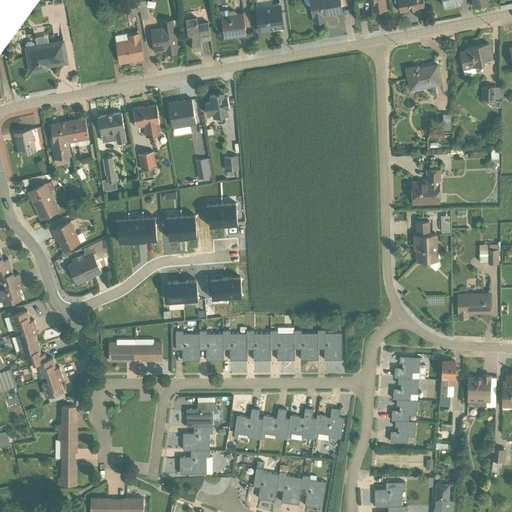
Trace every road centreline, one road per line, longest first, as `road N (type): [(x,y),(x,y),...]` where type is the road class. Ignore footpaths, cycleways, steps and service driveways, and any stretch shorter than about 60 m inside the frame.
road 1 (residential): [(0,110),(380,40)]
road 2 (unclassified): [(404,319),(385,262),(380,40)]
road 3 (unclassified): [(169,390),(369,384)]
road 4 (unclassified): [(226,247),(227,256),(155,264),(71,318)]
road 5 (residential): [(169,390),(97,383),(106,467),(116,483)]
road 6 (unclassified): [(71,318),(10,217),(0,172)]
road 7 (residential): [(380,40),(511,13)]
road 8 (unclassified): [(369,384),(352,511)]
